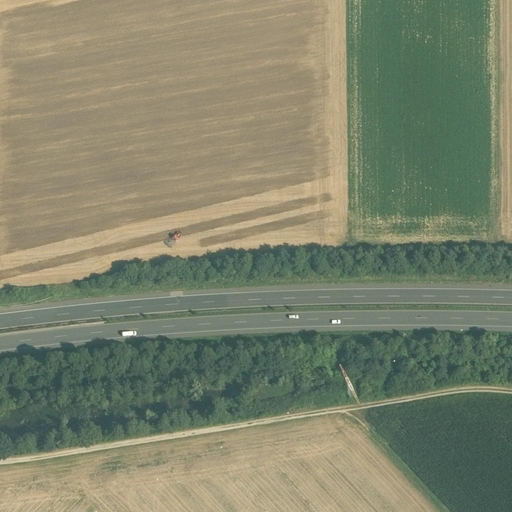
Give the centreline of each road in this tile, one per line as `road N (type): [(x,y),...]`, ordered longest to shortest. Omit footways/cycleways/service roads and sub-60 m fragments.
road 1 (motorway): [(511,303),(285,305),(0,329)]
road 2 (motorway): [(0,344),(217,323),(511,322)]
road 3 (track): [(0,469),(371,413)]
road 4 (track): [(371,413),(481,393),(511,396)]
